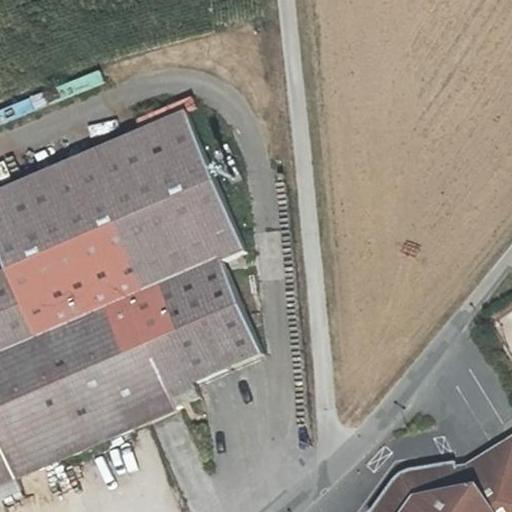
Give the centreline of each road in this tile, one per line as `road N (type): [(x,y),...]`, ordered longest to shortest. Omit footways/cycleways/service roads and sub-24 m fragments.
road 1 (track): [(335,469),(283,0)]
road 2 (residential): [(511,260),(335,469),(285,511)]
